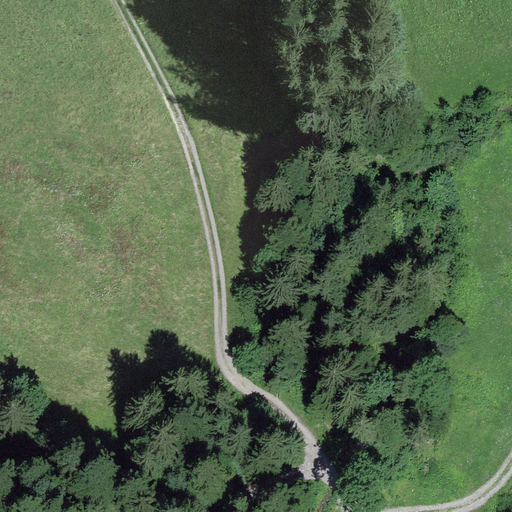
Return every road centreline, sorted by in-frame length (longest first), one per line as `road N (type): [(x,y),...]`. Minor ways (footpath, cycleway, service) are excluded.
road 1 (track): [(219,368),(209,231),(180,131),(113,0)]
road 2 (track): [(219,368),(289,419),(355,511)]
